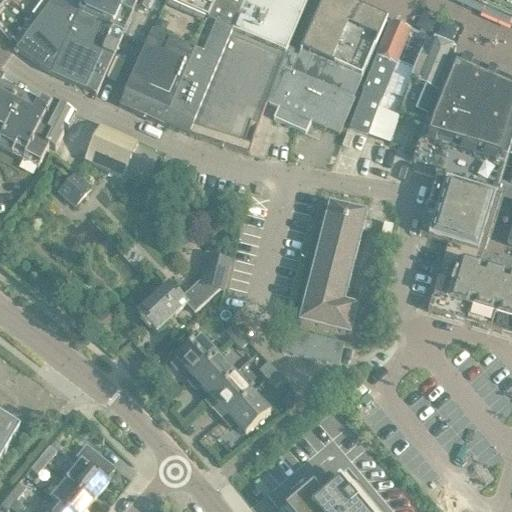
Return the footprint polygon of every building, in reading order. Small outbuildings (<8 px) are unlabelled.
[(53,0),(52,2),(113,29),(124,35),(133,16),(140,0),(53,0)] [(167,0),(146,46),(119,108),(158,125),(163,128),(164,128),(165,128),(184,78),(217,0),(140,0),(133,16),(124,35),(123,36),(145,46),(165,0),(167,0)] [(165,128),(188,138),(190,138),(245,3),(246,0),(217,0),(184,78),(165,128)] [(246,0),(245,3),(190,138),(248,157),(256,131),(266,105),(267,105),(273,88),(284,60),(308,0),(246,0)] [(273,88),(267,105),(278,110),(273,121),(305,135),(310,124),(339,137),(354,102),(352,101),(387,21),(338,0),(324,0),(301,54),(289,49),(308,0),(284,60),(273,88)] [(511,0),(460,0),(511,23),(511,0)] [(49,5),(35,25),(67,40),(101,55),(112,60),(123,36),(124,35),(113,29),(52,2),(49,5)] [(390,23),(349,130),(368,137),(372,125),(382,97),(390,78),(410,31),(390,23)] [(35,25),(16,51),(50,76),(96,97),(112,60),(101,55),(67,40),(35,25)] [(408,86),(397,116),(398,116),(400,117),(417,124),(421,126),(451,59),(452,60),(455,52),(427,39),(413,73),(408,86)] [(420,142),(413,164),(436,171),(434,177),(437,178),(466,187),(494,196),(511,139),(511,85),(486,74),(477,70),(468,67),(452,60),(451,59),(421,126),(416,141),(420,142)] [(115,60),(106,80),(116,84),(124,64),(115,60)] [(0,151),(37,171),(49,149),(53,152),(63,135),(60,134),(63,129),(69,132),(76,117),(52,105),(51,104),(51,106),(41,99),(39,103),(25,96),(27,92),(18,88),(17,90),(3,83),(4,80),(0,78),(0,151)] [(372,125),(368,137),(373,138),(390,144),(400,117),(398,116),(397,116),(408,86),(390,78),(382,97),(372,125)] [(122,180),(138,143),(101,127),(85,163),(122,180)] [(75,209),(91,191),(75,177),(59,194),(75,209)] [(494,196),(466,187),(437,178),(419,237),(476,255),(494,196)] [(349,339),(357,309),(343,305),(366,215),(329,205),(298,325),(349,339)] [(384,225),(381,236),(390,238),(393,227),(384,225)] [(202,285),(198,284),(180,301),(167,287),(137,313),(156,334),(186,307),(193,316),(220,292),(223,293),(230,264),(208,258),(202,285)] [(456,320),(471,267),(457,263),(455,268),(442,264),(438,275),(440,276),(432,300),(431,300),(427,313),(454,321),(454,320),(456,320)] [(497,275),(471,267),(456,320),(478,327),(478,328),(481,329),(497,275)] [(511,318),(511,279),(497,275),(481,329),(502,336),(502,335),(507,336),(511,318)] [(224,335),(232,343),(241,334),(234,326),(224,335)] [(293,357),(298,334),(287,332),(281,354),(293,357)] [(241,334),(232,343),(240,352),(249,344),(241,334)] [(298,334),(293,357),(304,360),(309,337),(298,334)] [(193,379),(218,356),(200,337),(170,365),(177,373),(183,368),(193,379)] [(309,337),(304,360),(315,363),(321,340),(309,337)] [(321,340),(315,363),(326,365),(332,342),(321,340)] [(332,342),(326,365),(338,368),(344,345),(332,342)] [(236,375),(218,356),(193,379),(188,384),(194,391),(199,387),(210,398),(236,375)] [(266,381),(275,373),(268,364),(259,373),(266,381)] [(275,373),(266,381),(274,390),(284,382),(275,373)] [(253,393),(236,375),(210,398),(210,399),(205,403),(211,410),(216,406),(227,417),(253,393)] [(0,450),(28,417),(0,392),(0,450)] [(288,392),(278,401),(287,412),(293,406),(294,400),(290,393),(288,392)] [(253,393),(227,417),(228,417),(223,422),(229,429),(234,425),(245,437),(271,412),(253,393)] [(39,460),(46,465),(55,454),(48,448),(39,460)] [(80,463),(66,481),(72,486),(93,504),(109,485),(106,483),(105,482),(114,471),(86,448),(76,460),(80,463)] [(46,465),(39,460),(30,471),(37,476),(46,465)] [(65,482),(50,500),(56,505),(65,511),(86,511),(93,504),(72,486),(66,481),(65,482)] [(10,497),(17,503),(25,493),(18,487),(10,497)] [(312,488),(288,509),(290,511),(359,511),(338,487),(322,500),(312,488)] [(9,511),(17,503),(10,497),(0,508),(0,509),(3,511),(9,511)]
